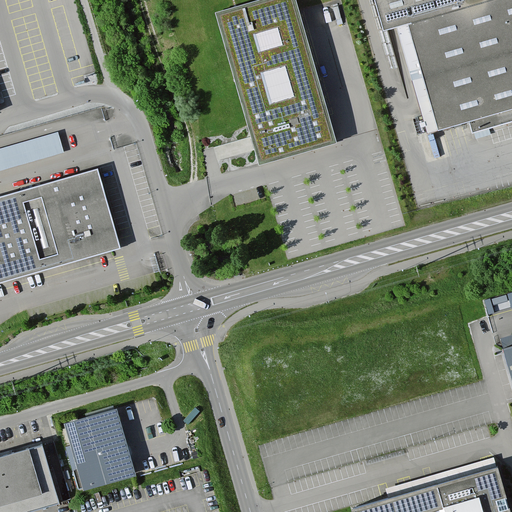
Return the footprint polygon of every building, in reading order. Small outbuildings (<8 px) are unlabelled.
[(297,0),(268,0),(219,14),(260,160),(336,138),(297,0)] [(397,30),(426,134),(471,122),(474,133),(511,122),(511,0),(376,0),(386,33),(397,30)] [(57,133),(0,149),(0,171),(63,153),(57,133)] [(57,183),(76,178),(73,169),(55,175),(57,183)] [(0,199),(0,281),(116,249),(124,247),(121,238),(104,177),(102,170),(76,178),(57,183),(0,199)] [(511,375),(511,377),(511,334),(501,338),(511,375)] [(117,408),(64,424),(83,491),(136,476),(131,457),(128,448),(121,423),(117,408)] [(0,511),(16,511),(55,500),(37,443),(0,454),(0,511)] [(353,508),(353,511),(511,511),(498,466),(496,467),(493,458),(383,489),(386,499),(353,508)]
